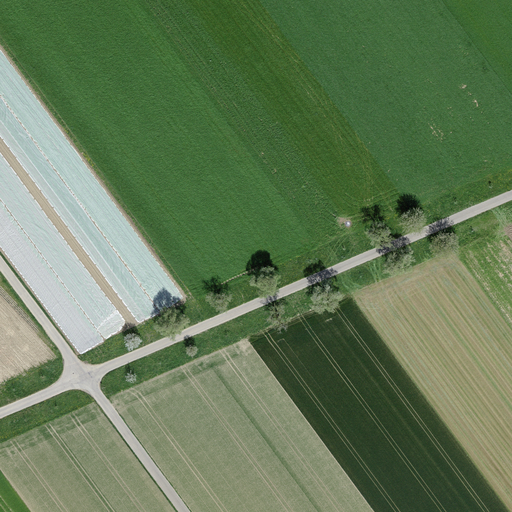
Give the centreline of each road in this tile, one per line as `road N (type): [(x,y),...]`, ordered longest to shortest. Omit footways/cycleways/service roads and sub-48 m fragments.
road 1 (unclassified): [(84,376),(511,195)]
road 2 (unclassified): [(185,511),(84,376)]
road 3 (unclassified): [(84,376),(0,261)]
